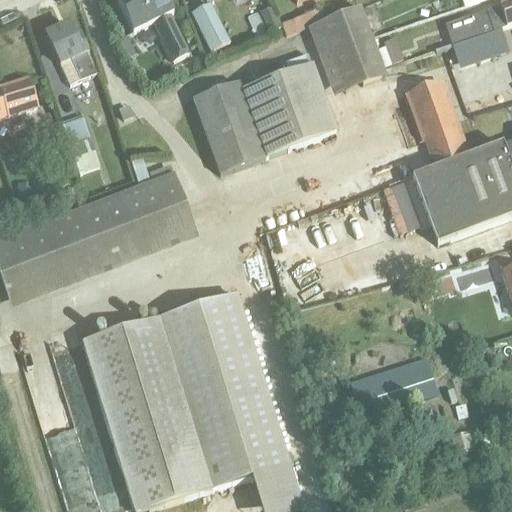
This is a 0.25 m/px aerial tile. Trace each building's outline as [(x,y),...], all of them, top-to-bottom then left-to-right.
[(164,0),(129,0),(116,6),(133,38),(153,29),(161,44),(159,45),(171,67),(189,58),(170,20),(174,19),(164,0)] [(293,0),(298,11),(325,0),(293,0)] [(460,0),(464,10),(495,0),(460,0)] [(452,50),(501,33),(511,29),(511,6),(445,29),(452,50)] [(282,31),(281,28),(274,9),(260,16),(269,37),(282,31)] [(210,10),(192,19),(212,59),(230,50),(210,10)] [(281,28),(282,31),(286,41),(308,33),(321,28),(314,11),(302,16),(303,19),(281,28)] [(321,28),(308,33),(334,103),(386,83),(383,73),(376,53),(362,13),(321,28)] [(70,29),(47,40),(70,91),(98,79),(80,42),(76,44),(70,29)] [(501,33),(452,50),(459,73),(509,56),(501,33)] [(128,41),(115,46),(124,65),(137,59),(128,41)] [(376,53),(383,73),(405,66),(396,41),(383,45),(385,50),(376,53)] [(289,78),(243,95),(265,165),(338,138),(313,70),(311,70),(308,60),(285,68),(289,78)] [(0,92),(0,124),(8,122),(9,123),(38,113),(28,83),(0,92)] [(412,182),(471,161),(443,85),(404,100),(421,145),(384,158),(394,189),(412,182)] [(240,87),(192,104),(220,181),(265,165),(243,95),(240,87)] [(106,109),(91,112),(93,124),(108,121),(106,109)] [(82,120),(61,127),(69,149),(90,141),(82,120)] [(90,143),(70,150),(80,179),(100,172),(90,143)] [(511,146),(503,150),(511,170),(511,169),(511,146)] [(471,161),(412,182),(437,251),(511,222),(511,173),(511,170),(503,150),(471,161)] [(142,164),(131,168),(139,191),(150,187),(142,164)] [(152,187),(174,179),(170,169),(149,178),(152,187)] [(0,284),(12,315),(199,244),(174,179),(152,187),(0,244),(0,284)] [(18,187),(17,203),(33,204),(34,188),(18,187)] [(511,273),(501,277),(511,314),(511,273)] [(301,511),(237,300),(81,348),(131,511),(163,511),(251,485),(259,511),(301,511)] [(495,343),(500,359),(511,354),(511,344),(510,338),(495,343)] [(483,358),(472,361),(476,375),(487,372),(483,358)] [(427,362),(350,388),(358,412),(397,398),(401,411),(439,398),(427,362)] [(461,419),(472,416),(469,402),(457,405),(461,419)] [(469,435),(450,440),(455,459),(474,455),(469,435)] [(511,480),(501,484),(504,497),(511,494),(511,480)]
